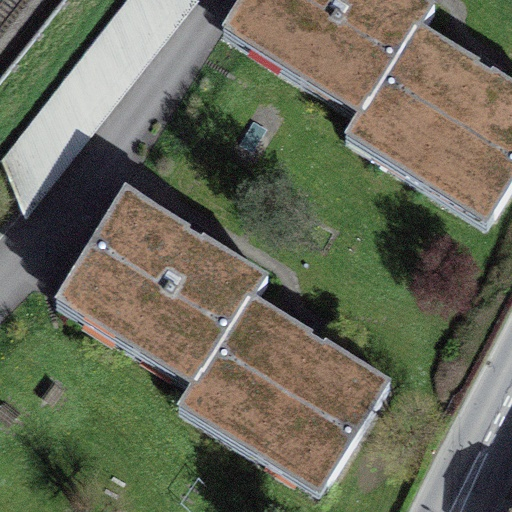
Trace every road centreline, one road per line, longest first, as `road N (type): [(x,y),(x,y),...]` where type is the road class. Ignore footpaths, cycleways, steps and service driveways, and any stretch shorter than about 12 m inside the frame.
road 1 (residential): [(230,0),(91,222),(0,319)]
road 2 (secondary): [(455,511),(511,393)]
